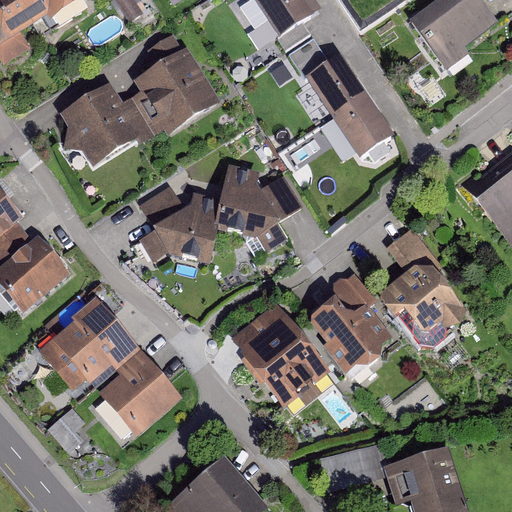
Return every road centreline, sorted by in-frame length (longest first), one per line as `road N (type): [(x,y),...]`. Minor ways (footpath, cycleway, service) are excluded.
road 1 (residential): [(222,403),(190,349),(106,270),(0,117)]
road 2 (residential): [(511,103),(309,270)]
road 3 (track): [(277,469),(511,410)]
road 4 (residential): [(101,511),(222,403)]
road 5 (residential): [(313,511),(222,403)]
